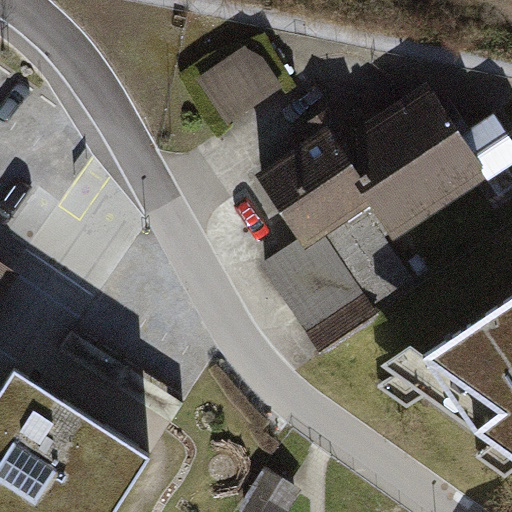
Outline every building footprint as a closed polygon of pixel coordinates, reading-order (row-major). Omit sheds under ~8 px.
[(279,82),(245,50),(202,80),(228,117),(279,82)] [(460,136),(429,90),(373,127),(362,112),(351,119),(340,103),(320,117),(375,201),(394,229),(482,171),(487,179),(511,163),(511,138),(495,112),(460,136)] [(262,176),(303,239),(304,241),(319,231),(340,217),(343,222),(375,201),(320,117),(298,131),(308,146),(262,176)] [(340,217),(319,231),(369,304),(409,276),(383,237),(394,229),(375,201),(343,222),(340,217)] [(324,350),(376,315),(369,304),(319,231),(304,241),(303,239),(265,263),(324,350)] [(0,287),(11,271),(0,263),(0,287)] [(511,295),(397,372),(511,453),(511,295)] [(72,330),(59,349),(172,421),(184,402),(72,330)] [(0,511),(120,511),(151,466),(15,379),(0,402),(0,511)] [(253,511),(281,511),(296,490),(265,471),(243,506),(253,511)]
